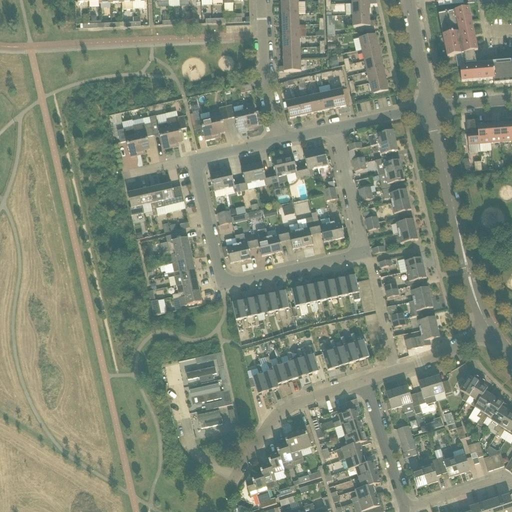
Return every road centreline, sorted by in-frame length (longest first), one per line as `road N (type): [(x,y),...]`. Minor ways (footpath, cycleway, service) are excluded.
road 1 (residential): [(364,382),(286,408),(234,479),(191,450),(173,367)]
road 2 (residential): [(366,253),(222,285),(193,160)]
road 3 (tertiary): [(489,329),(466,271),(429,107)]
road 4 (residential): [(261,0),(265,86),(278,141)]
road 5 (residential): [(405,509),(364,382)]
road 6 (residential): [(366,253),(337,128)]
road 7 (residential): [(396,372),(366,253)]
